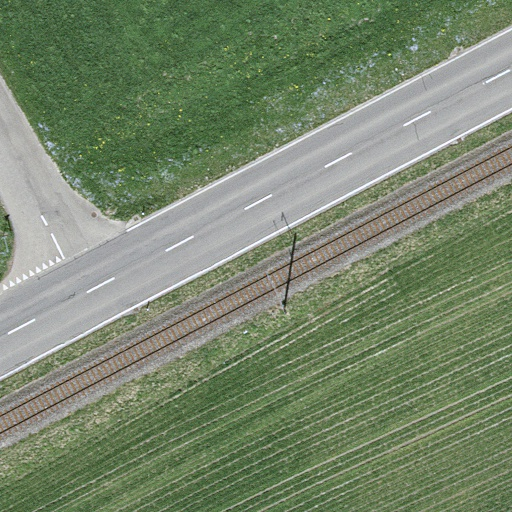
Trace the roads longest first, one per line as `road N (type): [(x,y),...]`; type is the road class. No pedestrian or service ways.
road 1 (primary): [(84,293),(511,68)]
road 2 (unclassified): [(0,126),(84,293)]
